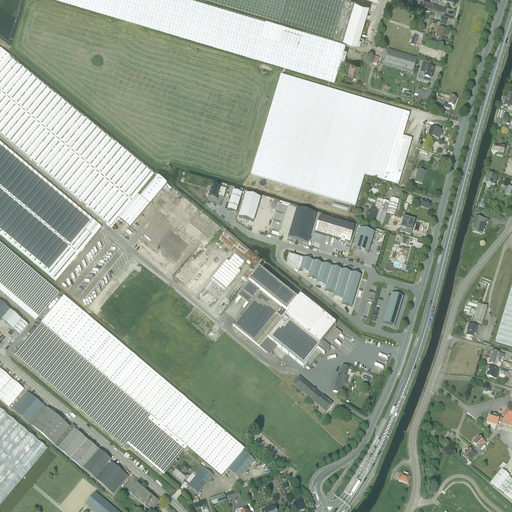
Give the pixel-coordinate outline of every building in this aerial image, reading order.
[(62,0),(116,16),(129,20),(147,25),(212,45),(279,64),(334,80),(338,69),(341,70),(342,66),(343,67),(343,66),(345,62),(345,60),(344,60),(346,53),(347,50),(344,49),(346,42),(285,24),(272,21),(266,19),(265,20),(216,6),(197,0),(62,0)] [(200,0),(206,2),(206,0),(209,0),(287,23),(345,40),(345,41),(360,45),(361,42),(359,41),(370,6),(369,5),(360,3),(360,1),(360,0),(200,0)] [(446,7),(444,6),(437,4),(424,0),(421,8),(443,14),(446,7)] [(442,41),(445,31),(438,28),(435,39),(436,39),(434,43),(441,45),(442,41)] [(0,133),(81,202),(106,223),(111,227),(118,218),(137,195),(155,174),(10,57),(0,48),(0,133)] [(413,74),(418,59),(389,50),(384,65),(413,74)] [(345,62),(343,66),(349,68),(347,74),(346,74),(345,77),(346,79),(350,80),(352,79),(353,76),(356,77),(359,66),(347,62),(345,62)] [(431,79),(434,69),(427,67),(424,77),(425,77),(424,81),(430,82),(430,79),(431,79)] [(281,75),(251,175),(355,206),(364,176),(398,186),(411,143),(402,141),(410,114),(281,75)] [(451,98),(448,106),(444,104),(443,108),(450,111),(452,107),(453,108),(456,100),(451,98)] [(430,128),(428,136),(432,137),(432,138),(438,140),(440,131),(432,128),(430,128)] [(0,235),(56,282),(102,227),(13,153),(0,142),(0,235)] [(503,155),(505,148),(499,146),(499,147),(495,146),(495,147),(493,148),(492,149),(494,151),(493,152),(503,155)] [(422,185),(425,172),(418,170),(415,183),(422,185)] [(491,184),(493,185),(495,186),(497,178),(488,175),(485,183),(487,183),(486,186),(487,188),(489,188),(490,187),(491,184)] [(140,196),(150,204),(167,184),(157,176),(140,196)] [(212,185),(208,197),(217,200),(218,196),(224,198),(226,189),(212,185)] [(372,186),(372,187),(367,185),(365,190),(371,192),(370,193),(377,195),(379,188),(372,186)] [(233,191),(227,210),(236,213),(242,194),(233,191)] [(149,205),(137,195),(118,218),(130,228),(149,205)] [(389,214),(394,216),(399,200),(391,198),(389,202),(377,199),(374,209),(371,208),(367,220),(385,225),(387,220),(388,220),(388,219),(391,220),(392,216),(389,215),(389,214)] [(429,210),(431,204),(419,200),(418,204),(421,205),(420,207),(429,210)] [(297,209),(288,238),(307,244),(316,215),(297,209)] [(315,232),(315,233),(346,242),(351,235),(353,227),(354,227),(355,227),(320,216),(320,217),(315,232)] [(404,217),(401,227),(402,228),(400,231),(410,234),(411,230),(412,231),(415,220),(414,220),(405,217),(404,217)] [(484,234),(485,231),(484,230),(486,221),(476,218),(473,229),(472,232),(482,235),(483,234),(484,234)] [(359,229),(354,248),(368,252),(374,233),(359,229)] [(218,240),(235,254),(245,262),(254,270),(263,260),(227,230),(218,240)] [(398,249),(398,250),(398,251),(399,252),(400,252),(398,261),(405,263),(409,250),(408,250),(408,249),(405,249),(406,247),(408,240),(403,238),(402,240),(401,240),(400,246),(402,247),(401,248),(400,248),(399,248),(398,249)] [(37,320),(47,308),(60,293),(0,242),(0,290),(36,321),(37,320)] [(245,262),(235,254),(229,262),(227,261),(211,281),(198,297),(211,307),(240,272),(238,270),(245,262)] [(289,254),(287,261),(299,271),(309,274),(308,278),(317,280),(317,281),(316,285),(316,284),(325,287),(326,288),(325,291),(334,294),(333,298),(342,301),(341,305),(342,305),(351,307),(351,308),(361,276),(360,276),(289,255),(289,254)] [(251,303),(233,326),(270,356),(278,346),(303,367),(318,349),(325,355),(330,348),(322,342),(322,341),(328,345),(339,332),(333,327),(336,324),(300,296),(298,299),(286,290),(288,287),(287,285),(287,284),(283,281),(280,285),(259,268),(239,293),(251,303)] [(511,289),(496,342),(511,346),(511,289)] [(392,294),(383,323),(395,327),(404,298),(392,294)] [(38,326),(185,450),(187,447),(221,476),(227,469),(228,470),(243,452),(242,451),(244,449),(117,342),(64,296),(51,311),(50,311),(40,323),(38,326)] [(482,324),(487,307),(477,304),(478,302),(472,300),(472,303),(469,302),(467,306),(465,305),(463,312),(469,313),(471,307),(477,309),(473,321),(482,324)] [(0,321),(1,320),(9,311),(10,310),(0,302),(0,321)] [(37,320),(40,323),(50,311),(47,308),(37,320)] [(27,326),(9,311),(1,320),(19,336),(27,326)] [(475,335),(477,327),(468,325),(467,328),(468,328),(465,339),(471,341),(472,338),(473,334),(475,335)] [(185,450),(38,326),(36,329),(14,355),(124,448),(127,444),(164,475),(185,450)] [(491,352),(490,358),(501,361),(502,358),(503,358),(504,355),(499,353),(499,354),(495,353),(495,352),(493,352),(492,352),(491,352)] [(500,364),(501,361),(490,358),(489,361),(488,361),(487,363),(488,364),(495,367),(496,363),(500,364)] [(347,383),(344,382),(349,368),(342,365),(333,391),(340,393),(342,388),(345,389),(347,383)] [(496,379),(499,370),(489,367),(487,372),(486,372),(485,374),(486,376),(496,379)] [(0,368),(0,400),(9,407),(24,389),(0,368)] [(326,412),(333,404),(324,396),(323,397),(299,376),(293,384),(316,403),(326,412)] [(29,424),(44,406),(27,392),(12,410),(29,424)] [(488,419),(487,420),(487,422),(497,425),(498,422),(511,427),(511,403),(508,403),(503,418),(499,417),(490,414),(488,419)] [(83,469),(99,451),(93,446),(93,445),(90,442),(88,443),(44,406),(29,424),(83,469)] [(0,505),(48,449),(0,409),(0,505)] [(477,447),(475,450),(479,454),(481,455),(483,453),(480,450),(486,443),(479,436),(473,443),(477,447)] [(479,454),(475,450),(473,448),(470,451),(468,449),(463,455),(470,462),(475,455),(477,456),(479,454)] [(99,451),(83,469),(113,495),(129,477),(110,461),(111,461),(99,451)] [(254,461),(243,452),(228,470),(238,479),(254,461)] [(179,468),(173,474),(182,482),(188,476),(179,468)] [(197,495),(213,476),(203,468),(187,486),(197,495)] [(501,470),(501,469),(490,483),(498,489),(508,477),(509,476),(501,470)] [(408,483),(410,477),(401,474),(399,480),(408,483)] [(498,489),(501,491),(504,493),(511,482),(511,479),(508,477),(498,489)] [(159,502),(140,486),(137,484),(129,493),(151,511),(159,502)] [(85,504),(94,511),(117,511),(95,492),(85,504)] [(226,501),(224,495),(210,500),(212,506),(226,501)] [(193,505),(195,510),(203,507),(204,508),(207,507),(205,501),(199,503),(193,505)] [(300,511),(301,511),(305,510),(302,501),(293,504),(295,511),(300,511)]
